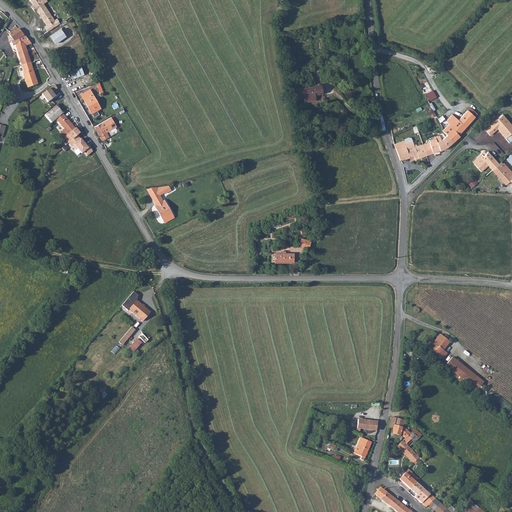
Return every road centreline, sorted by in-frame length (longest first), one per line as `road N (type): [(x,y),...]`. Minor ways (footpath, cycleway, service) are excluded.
road 1 (unclassified): [(97,144),(148,237),(185,273),(402,278)]
road 2 (unclassified): [(402,278),(404,204),(382,121),(367,0)]
road 3 (unclassified): [(371,477),(402,278)]
road 4 (track): [(172,267),(146,274),(0,235)]
road 5 (residential): [(0,2),(23,24),(97,144)]
road 6 (track): [(373,50),(420,63),(452,111),(464,103)]
